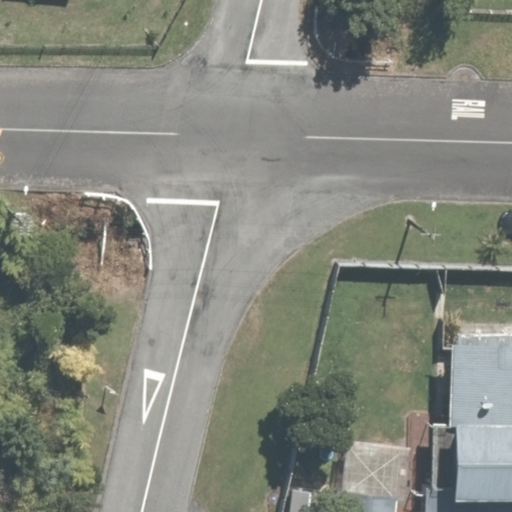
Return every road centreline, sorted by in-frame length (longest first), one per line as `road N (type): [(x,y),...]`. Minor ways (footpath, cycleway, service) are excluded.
road 1 (residential): [(150,511),(239,136)]
road 2 (residential): [(239,136),(511,143)]
road 3 (residential): [(0,131),(239,136)]
road 4 (residential): [(239,136),(271,0)]
